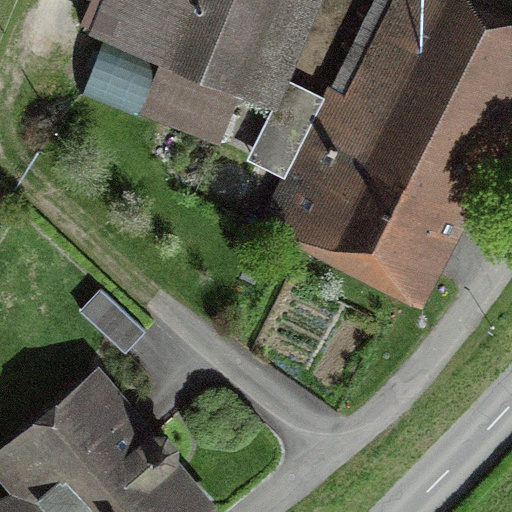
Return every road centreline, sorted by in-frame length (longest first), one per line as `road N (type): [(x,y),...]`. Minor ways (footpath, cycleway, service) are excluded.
road 1 (residential): [(511,249),(394,397),(255,511)]
road 2 (tertiary): [(511,401),(404,511)]
